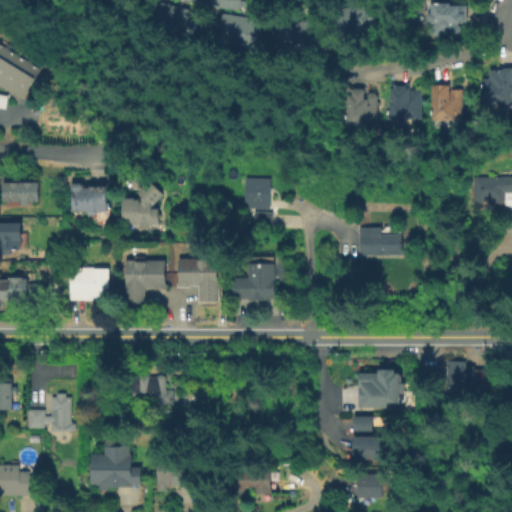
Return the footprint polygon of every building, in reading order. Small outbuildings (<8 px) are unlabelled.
[(240,0),(239,9),(210,5),(210,0),(240,0)] [(362,0),(353,2),(359,31),(368,29),(362,0)] [(372,0),(373,1),(377,0),(379,6),(374,7),(378,27),(368,29),(362,0),(372,0)] [(159,1),(158,4),(154,3),(152,10),(156,11),(152,30),(161,33),(169,4),(159,1)] [(467,4),(467,21),(459,21),(459,23),(462,26),(462,30),(458,34),(431,34),(431,20),(428,18),(428,13),(431,11),(432,11),(432,1),(450,2),(451,3),(467,4)] [(353,2),(343,3),(349,33),(359,31),(353,2)] [(333,6),(334,8),(329,9),(331,16),(335,15),(339,35),(349,33),(343,3),(333,6)] [(178,6),(169,4),(161,33),(171,35),(178,6)] [(187,9),(178,6),(171,35),(180,37),(187,9)] [(197,11),(197,14),(201,15),(199,22),(195,20),(190,40),(180,37),(187,9),(197,11)] [(222,12),(221,15),(217,14),(216,21),(220,22),(217,42),(227,43),(232,14),(222,12)] [(241,15),(232,14),(227,43),(237,45),(241,15)] [(251,17),(241,15),(237,45),(247,46),(251,17)] [(261,18),(261,21),(265,22),(264,29),(260,28),(257,48),(247,46),(251,17),(261,18)] [(316,19),(317,22),(321,21),(322,28),(317,29),(319,49),(309,49),(306,20),(316,19)] [(306,20),(296,21),(299,50),(309,49),(306,20)] [(277,22),(277,25),(272,26),(273,32),(278,32),(279,52),(290,51),(287,21),(277,22)] [(296,21),(287,21),(290,51),(299,50),(296,21)] [(18,51),(0,80),(0,55),(7,44),(18,51)] [(30,57),(10,91),(0,85),(0,80),(18,51),(30,57)] [(42,64),(22,98),(10,91),(30,57),(42,64)] [(511,109),(484,110),(484,83),(489,83),(489,75),(499,75),(499,72),(511,71),(511,109)] [(449,83),(449,87),(463,87),(463,118),(432,118),(431,83),(449,83)] [(413,84),(413,92),(425,91),(424,127),(389,127),(388,103),(391,103),(390,93),(394,92),(394,84),(413,84)] [(367,87),(366,96),(371,92),(376,92),(379,96),(378,123),(369,123),(369,126),(348,125),(349,86),(367,87)] [(511,176),(511,208),(502,208),(502,200),(474,200),(473,177),(511,176)] [(164,192),(150,207),(158,207),(157,225),(149,224),(149,227),(138,227),(138,223),(123,222),(120,210),(122,195),(135,195),(135,197),(141,197),(141,195),(136,189),(150,177),(156,186),(164,192)] [(273,179),(272,210),(246,209),(247,178),(273,179)] [(104,184),(104,210),(68,209),(67,181),(78,180),(80,183),(104,184)] [(37,181),(37,200),(27,200),(27,203),(19,203),(18,200),(1,200),(1,181),(37,181)] [(275,211),(274,230),(256,229),(257,210),(275,211)] [(20,247),(0,252),(0,220),(19,221),(20,247)] [(404,236),(405,257),(361,256),(362,228),(383,228),(384,234),(404,236)] [(144,254),(144,259),(163,260),(163,275),(166,286),(145,286),(145,301),(127,300),(127,284),(124,285),(123,274),(125,257),(134,258),(134,253),(144,254)] [(219,281),(219,301),(199,301),(199,286),(177,288),(176,272),(176,257),(217,255),(215,268),(219,281)] [(274,297),(231,297),(231,275),(250,275),(250,259),(274,259),(274,297)] [(107,267),(107,298),(96,298),(95,299),(68,299),(68,266),(94,266),(94,267),(107,267)] [(0,276),(29,276),(28,280),(42,279),(44,302),(1,301),(0,306),(0,276)] [(474,365),(474,370),(489,369),(489,380),(475,381),(475,389),(446,389),(446,360),(466,360),(467,365),(474,365)] [(386,404),(359,404),(359,372),(379,372),(379,367),(397,367),(396,399),(386,399),(386,404)] [(148,374),(150,375),(158,375),(160,374),(164,374),(166,375),(166,389),(173,389),(173,403),(131,404),(130,375),(139,375),(140,374),(148,374)] [(0,377),(12,377),(13,386),(18,385),(19,395),(14,395),(15,410),(0,410),(0,377)] [(52,423),(52,396),(58,396),(57,392),(67,393),(67,395),(73,395),(72,421),(76,421),(76,435),(51,434),(52,423)] [(373,413),(373,432),(383,433),(383,457),(352,457),(352,413),(373,413)] [(129,452),(129,465),(138,465),(138,485),(92,485),(92,452),(103,452),(103,442),(129,442),(129,452)] [(186,454),(186,486),(166,486),(166,490),(155,489),(156,453),(186,454)] [(32,469),(32,475),(42,474),(43,493),(0,493),(0,464),(22,464),(21,469),(32,469)] [(269,469),(269,492),(251,492),(251,490),(238,490),(238,468),(269,469)] [(382,498),(355,499),(354,486),(356,472),(379,472),(380,478),(388,479),(388,491),(381,491),(382,498)]
